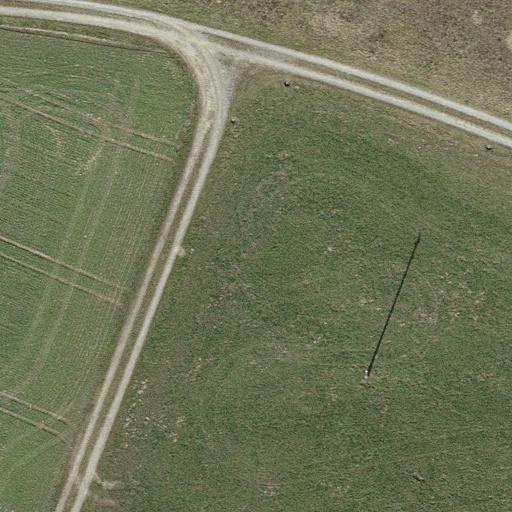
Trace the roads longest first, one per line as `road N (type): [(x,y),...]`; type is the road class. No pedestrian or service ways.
road 1 (track): [(0,10),(234,51),(511,150)]
road 2 (track): [(234,51),(61,511)]
